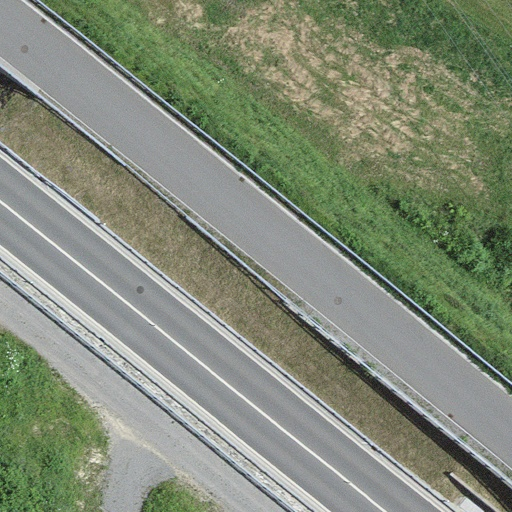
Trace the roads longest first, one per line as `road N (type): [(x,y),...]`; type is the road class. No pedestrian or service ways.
road 1 (unclassified): [(511,432),(0,19)]
road 2 (trunk): [(401,511),(0,192)]
road 3 (track): [(256,511),(0,306)]
